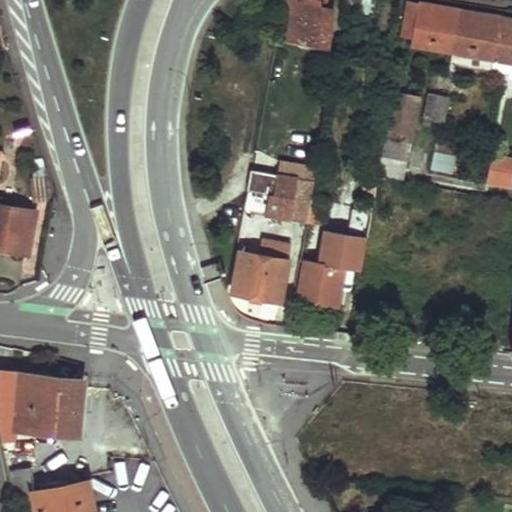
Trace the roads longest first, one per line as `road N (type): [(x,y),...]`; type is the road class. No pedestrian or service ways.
road 1 (primary): [(208,341),(178,244),(160,132),(189,0)]
road 2 (residential): [(511,375),(208,341)]
road 3 (primary): [(141,0),(118,131),(127,269)]
road 4 (primary): [(32,0),(89,183)]
road 5 (primary): [(151,338),(227,511)]
road 6 (primary): [(284,511),(208,341)]
road 7 (unclassified): [(89,183),(73,281),(41,309),(9,320)]
road 8 (unknown): [(132,364),(122,440),(52,445)]
road 9 (unclassified): [(9,320),(151,338)]
